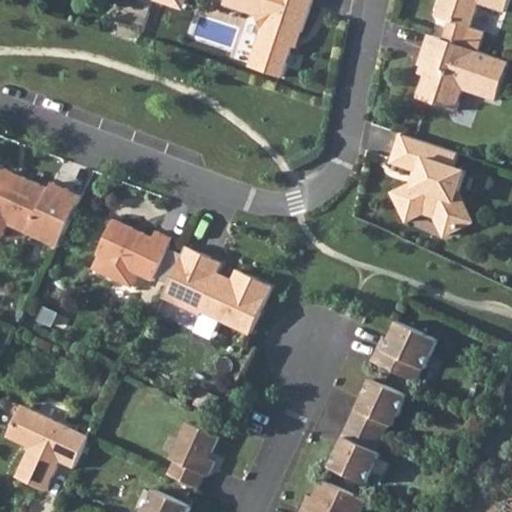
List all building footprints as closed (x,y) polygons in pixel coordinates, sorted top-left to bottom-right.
[(154,0),(182,9),(185,0),(154,0)] [(226,0),(225,4),(257,14),(263,28),(251,66),(284,77),(299,30),(304,32),(314,0),(226,0)] [(442,0),(437,16),(451,21),(445,39),(479,50),(485,32),(472,27),(480,3),(507,12),(510,0),(442,0)] [(497,99),(511,61),(479,50),(445,39),(430,34),(420,63),(428,66),(418,96),(457,109),(464,88),(497,99)] [(460,150),(403,132),(394,161),(418,168),(421,175),(418,184),(414,182),(396,192),(410,219),(427,211),(439,214),(449,233),(476,219),(461,190),(468,168),(456,164),(460,150)] [(21,180),(23,175),(3,166),(1,171),(21,180)] [(62,239),(83,195),(54,181),(50,188),(23,175),(21,180),(1,171),(0,173),(0,233),(4,235),(10,223),(12,219),(32,229),(30,233),(59,246),(62,239)] [(115,218),(99,254),(101,255),(95,268),(134,286),(140,273),(155,280),(157,275),(170,249),(175,237),(158,230),(155,236),(115,218)] [(12,219),(10,223),(30,233),(32,229),(12,219)] [(224,261),(188,245),(183,255),(171,281),(164,296),(202,314),(204,311),(252,333),(274,285),(239,268),(232,282),(217,275),(224,261)] [(170,249),(157,275),(171,281),(183,255),(170,249)] [(375,361),(419,382),(425,368),(427,369),(441,340),(402,321),(390,345),(384,342),(375,361)] [(347,437),(333,466),(368,483),(383,453),(379,451),(392,423),(396,425),(410,395),(375,378),(361,407),(359,407),(345,436),(347,437)] [(75,467),(90,436),(23,404),(8,436),(31,447),(17,476),(47,490),(61,461),(75,467)] [(170,474),(199,487),(205,474),(209,475),(216,461),(207,457),(210,451),(212,452),(220,436),(189,421),(172,458),(176,460),(170,474)] [(363,511),(369,500),(325,479),(314,502),(309,500),(303,511),(363,511)] [(189,511),(192,506),(156,490),(146,511),(189,511)]
